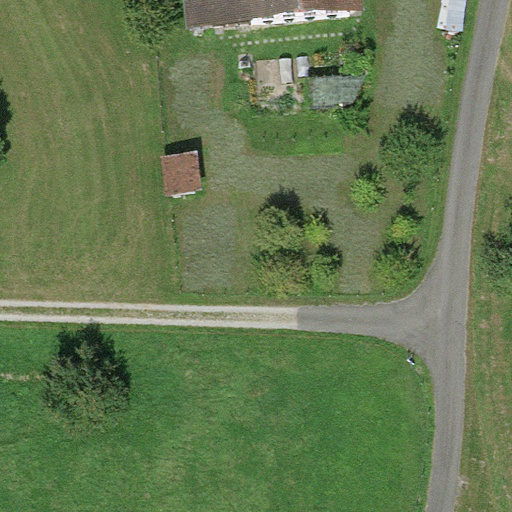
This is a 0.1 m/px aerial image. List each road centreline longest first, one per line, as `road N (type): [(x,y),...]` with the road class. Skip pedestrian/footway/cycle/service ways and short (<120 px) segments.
road 1 (track): [(501,0),(468,135),(448,456),(437,511)]
road 2 (track): [(0,315),(453,332)]
